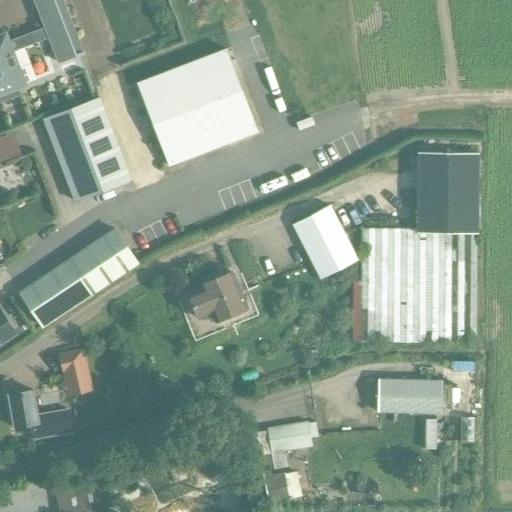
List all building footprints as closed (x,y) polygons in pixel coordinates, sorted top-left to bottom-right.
[(0,102),(21,94),(19,88),(28,84),(25,76),(15,52),(48,39),(58,64),(84,54),(83,53),(62,0),(34,0),(45,28),(10,42),(6,32),(0,34),(0,102)] [(227,49),(137,83),(169,165),(258,131),(227,49)] [(102,96),(43,118),(75,202),(133,180),(102,96)] [(417,232),(478,233),(480,153),(418,153),(417,232)] [(345,237),(330,206),(299,222),(294,224),(322,278),(357,261),(345,237)] [(18,291),(26,303),(42,326),(137,262),(113,227),(18,291)] [(476,343),(478,233),(417,232),(370,230),(364,231),(363,257),(362,340),(476,343)] [(188,293),(198,317),(211,312),(215,320),(247,307),(231,271),(200,284),(202,287),(188,293)] [(0,342),(14,333),(0,312),(0,342)] [(84,347),(59,352),(68,396),(93,391),(84,347)] [(442,380),(378,378),(377,412),(440,414),(441,409),(451,410),(451,385),(442,384),(442,380)] [(31,424),(33,435),(34,441),(73,434),(68,408),(37,414),(33,390),(8,394),(13,427),(31,424)] [(268,431),(246,434),(252,470),(273,466),(274,470),(288,467),(285,451),(298,448),(312,446),(308,422),(267,429),(268,431)] [(261,473),(268,505),(302,497),(296,472),(286,474),(285,471),(271,475),(270,470),(261,473)] [(59,511),(84,511),(111,506),(106,482),(55,493),(59,511)]
